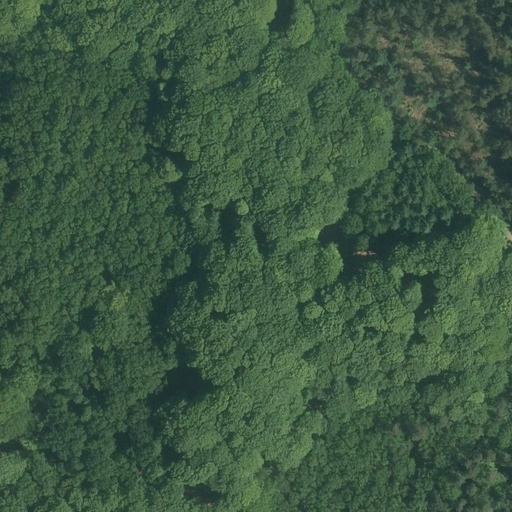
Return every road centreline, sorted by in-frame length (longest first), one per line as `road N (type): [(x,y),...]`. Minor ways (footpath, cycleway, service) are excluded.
road 1 (track): [(0,23),(84,28),(236,20),(310,5)]
road 2 (track): [(310,5),(344,60),(511,235)]
